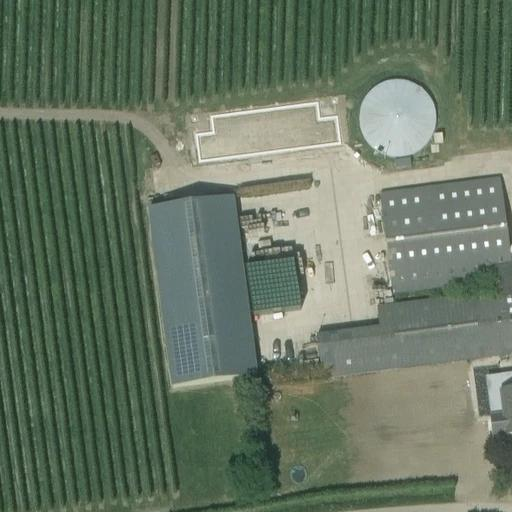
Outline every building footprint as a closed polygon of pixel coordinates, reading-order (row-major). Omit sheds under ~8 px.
[(358,121),(359,132),(364,142),(371,150),(380,156),(391,159),(402,159),(412,156),(422,150),(429,142),(433,132),(435,121),(433,110),(429,100),(422,92),(412,86),(402,83),(391,83),(380,86),(371,92),(364,100),(359,110),(358,121)] [(306,110),(203,123),(208,167),(312,154),(306,110)] [(321,382),(500,358),(511,356),(511,261),(510,262),(499,179),(378,196),(392,296),(492,283),(493,293),(376,309),(379,329),(316,337),(321,382)] [(236,202),(240,231),(285,225),(280,194),(254,198),(257,217),(242,220),(239,202),(236,202)] [(256,379),(232,199),(146,211),(170,390),(256,379)] [(511,376),(501,377),(503,394),(502,394),(504,417),(490,419),(493,441),(511,438),(511,376)]
